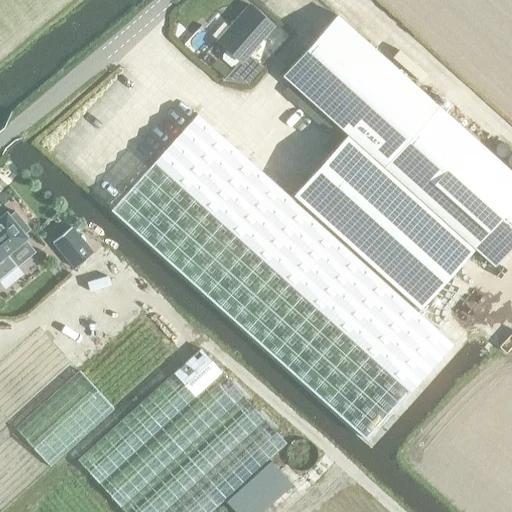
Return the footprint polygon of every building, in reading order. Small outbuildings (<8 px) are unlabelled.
[(226,47),(222,52),(221,58),(230,66),(234,65),(240,59),(242,61),(272,26),(247,4),(217,39),(226,47)] [(197,113),(110,209),(366,439),(453,343),(417,311),(474,248),(492,263),(511,240),(511,172),(337,14),(282,75),(347,133),(290,197),(197,113)] [(30,229),(15,211),(9,216),(6,213),(0,217),(0,279),(17,266),(7,254),(26,237),(24,234),(30,229)] [(71,226),(53,241),(75,269),(93,254),(71,226)] [(140,312),(78,370),(113,408),(176,349),(140,312)] [(41,329),(0,362),(0,406),(10,419),(73,367),(41,329)] [(78,459),(126,511),(211,511),(288,442),(199,348),(78,459)]
